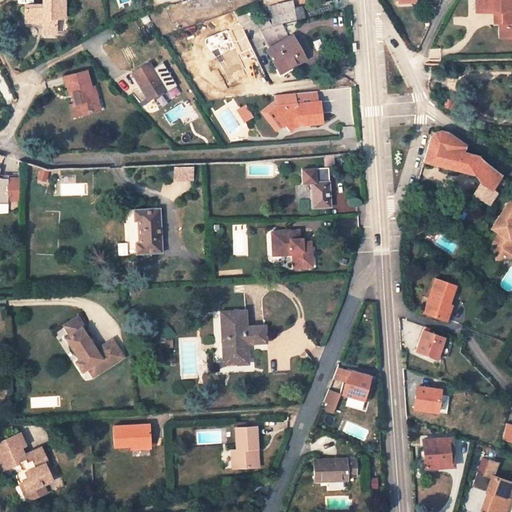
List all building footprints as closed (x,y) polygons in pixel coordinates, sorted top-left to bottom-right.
[(43,0),(43,4),(25,5),(25,19),(44,19),(44,22),(44,34),(58,34),(57,18),(66,18),(65,0),(43,0)] [(511,0),(476,0),(476,12),(494,12),(495,23),(498,23),(499,38),(511,38),(511,0)] [(294,1),(271,6),(275,26),(283,24),(306,18),(303,7),(295,8),(294,1)] [(267,28),(262,31),(270,49),(268,50),(280,70),(289,65),(291,68),(301,62),(296,51),(299,49),(293,36),(290,38),(283,24),(275,26),(274,26),(267,28)] [(305,60),(299,49),(296,51),(301,62),(305,60)] [(133,73),(149,100),(167,89),(150,62),(133,73)] [(87,71),(65,77),(70,95),(73,94),(77,93),(83,114),(100,110),(94,87),(92,88),(87,71)] [(318,91),(276,95),(277,106),(296,104),(297,105),(319,103),(318,91)] [(80,116),(83,114),(77,93),(73,94),(80,116)] [(454,101),(449,98),(444,106),(449,110),(454,101)] [(277,106),(271,110),(283,127),(285,125),(290,132),(299,126),(299,122),(304,122),(304,126),(322,124),(320,103),(319,103),(297,105),(296,104),(277,106)] [(246,104),(237,109),(244,122),(253,116),(246,104)] [(283,127),(271,110),(268,113),(280,130),(283,127)] [(480,183),(473,194),(488,204),(496,191),(492,189),(501,174),(477,155),(462,151),(465,145),(447,133),(445,132),(443,131),(442,131),(438,131),(436,132),(434,132),(433,133),(431,135),(423,161),(473,173),(480,183)] [(193,179),(193,165),(173,165),(173,179),(193,179)] [(0,170),(0,169),(0,168),(0,202),(7,203),(7,200),(18,200),(18,179),(8,179),(8,176),(3,175),(2,179),(0,178),(0,170)] [(328,168),(302,169),(303,183),(310,183),(312,208),(330,207),(328,168)] [(511,196),(491,228),(499,233),(492,243),(496,258),(511,254),(511,249),(511,246),(510,238),(511,234),(511,196)] [(159,209),(133,210),(134,221),(137,221),(138,243),(135,243),(136,254),(161,253),(159,209)] [(294,231),(272,232),(272,243),(277,243),(278,254),(292,254),(293,267),(311,266),(310,242),(302,243),(302,238),(299,239),(294,239),(294,231)] [(435,279),(423,313),(441,319),(446,303),(448,304),(455,286),(435,279)] [(441,319),(446,321),(452,305),(448,304),(446,303),(441,319)] [(246,310),(221,312),(223,357),(227,357),(228,365),(248,364),(247,348),(245,348),(245,344),(266,343),(265,326),(247,327),(246,310)] [(97,354),(82,328),(85,326),(78,315),(69,321),(75,332),(69,335),(64,338),(78,360),(74,363),(80,373),(85,369),(92,365),(98,374),(123,358),(114,343),(97,354)] [(75,332),(69,321),(63,325),(69,335),(75,332)] [(423,329),(415,351),(437,358),(444,337),(423,329)] [(85,369),(91,378),(98,374),(92,365),(85,369)] [(350,373),(338,368),(335,377),(345,381),(347,377),(349,377),(350,373)] [(339,392),(367,401),(371,390),(365,389),(369,376),(351,371),(350,373),(349,377),(347,377),(345,381),(345,382),(343,382),(339,392)] [(371,390),(374,377),(369,376),(365,389),(371,390)] [(426,387),(417,386),(414,407),(436,411),(440,381),(427,379),(426,387)] [(329,387),(323,401),(327,402),(334,405),(338,397),(335,390),(329,387)] [(327,402),(325,408),(332,411),(334,405),(327,402)] [(511,424),(505,423),(502,439),(511,440),(511,424)] [(148,424),(111,426),(112,447),(130,446),(130,445),(149,444),(148,424)] [(263,426),(241,427),(242,450),(236,450),(237,469),(260,468),(259,450),(264,450),(263,426)] [(0,442),(0,461),(3,469),(17,463),(20,470),(19,471),(17,472),(16,474),(15,475),(16,478),(18,483),(23,480),(31,498),(46,492),(43,484),(51,480),(45,465),(48,464),(41,447),(28,453),(24,454),(21,447),(25,445),(19,434),(0,442)] [(423,439),(425,467),(454,465),(451,437),(423,439)] [(314,459),(314,480),(347,479),(348,475),(355,475),(355,459),(347,459),(347,458),(314,459)] [(509,481),(492,475),(497,462),(487,458),(482,472),(478,471),(473,486),(487,490),(486,492),(488,493),(482,511),(501,511),(506,497),(504,496),(509,481)] [(23,480),(18,483),(27,501),(31,498),(23,480)]
